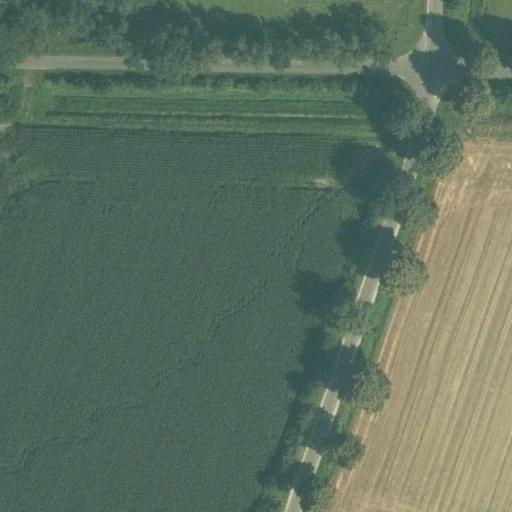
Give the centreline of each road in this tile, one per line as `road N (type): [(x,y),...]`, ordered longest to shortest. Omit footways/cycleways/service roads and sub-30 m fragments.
road 1 (unclassified): [(435,71),(293,511)]
road 2 (unclassified): [(435,71),(0,64)]
